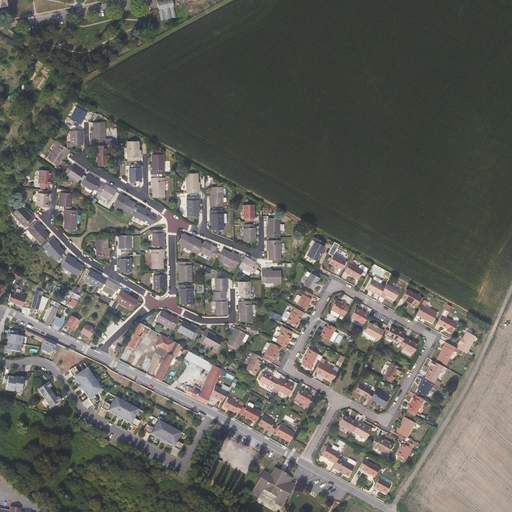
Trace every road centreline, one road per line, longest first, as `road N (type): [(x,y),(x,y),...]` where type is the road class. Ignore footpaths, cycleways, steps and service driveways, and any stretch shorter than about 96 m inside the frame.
road 1 (residential): [(338,399),(377,419),(390,415),(428,346),(424,333),(341,287),(327,291),(291,372)]
road 2 (residential): [(213,413),(184,466),(83,413),(43,363),(0,363)]
road 3 (track): [(391,511),(468,386),(511,287)]
road 4 (residential): [(100,356),(213,413)]
